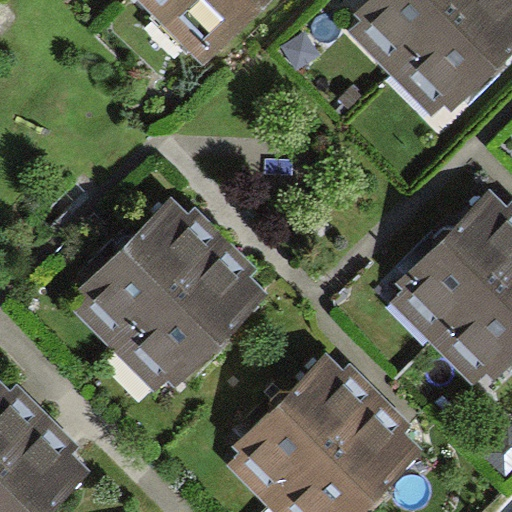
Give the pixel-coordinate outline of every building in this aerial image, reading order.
[(137,0),(204,67),(271,0),(137,0)] [(390,73),(465,0),(367,0),(354,14),(361,21),(350,31),(390,73)] [(511,0),(465,0),(390,73),(432,117),(445,105),(451,112),(511,53),(511,0)] [(428,340),(511,258),(511,211),(507,207),(490,190),(395,284),(402,291),(391,303),(428,340)] [(112,349),(219,244),(198,222),(189,213),(172,196),(79,287),(87,296),(73,310),(112,349)] [(196,206),(189,213),(198,222),(219,244),(237,263),(251,276),(258,269),(196,206)] [(219,244),(112,349),(155,393),(169,379),(177,386),(270,296),(251,276),(237,263),(219,244)] [(511,258),(428,340),(472,386),(487,371),(494,379),(511,361),(511,258)] [(264,503),(372,398),(351,378),(344,370),(327,352),(231,446),(239,454),(227,465),(264,503)] [(351,364),(344,370),(351,378),(372,398),(392,418),(406,432),(413,426),(351,364)] [(0,457),(39,419),(19,399),(11,391),(0,379),(0,457)] [(19,383),(11,391),(19,399),(39,419),(59,439),(73,453),(81,446),(19,383)] [(372,398),(264,503),(272,511),(365,511),(426,453),(406,432),(392,418),(372,398)] [(39,419),(0,457),(0,511),(49,511),(91,471),(73,453),(59,439),(39,419)]
